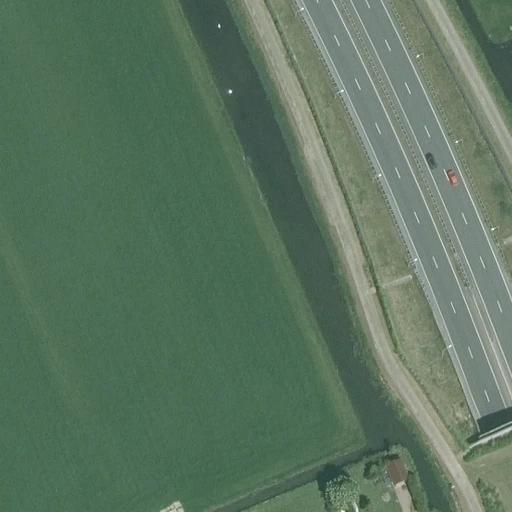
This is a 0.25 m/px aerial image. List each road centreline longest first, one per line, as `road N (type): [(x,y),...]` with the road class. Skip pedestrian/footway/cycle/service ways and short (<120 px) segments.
road 1 (trunk): [(314,0),(511,461)]
road 2 (trunk): [(511,327),(365,0)]
road 3 (track): [(166,511),(286,464)]
